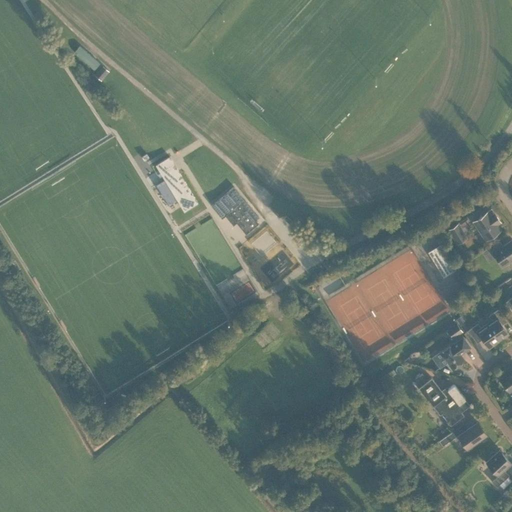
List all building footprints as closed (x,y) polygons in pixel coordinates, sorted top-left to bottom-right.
[(73,52),(94,69),(100,62),(79,45),(73,52)] [(95,74),(101,80),(109,71),(103,65),(95,74)] [(181,206),(184,211),(198,202),(179,172),(169,155),(155,164),(164,179),(181,206)] [(222,217),(225,214),(233,224),(236,221),(246,233),(259,222),(256,218),(259,216),(234,185),(211,204),(222,217)] [(487,211),(473,220),(484,237),(491,232),(492,233),(494,233),(500,229),(496,223),(500,220),(496,214),(492,217),(487,211)] [(448,229),(457,243),(467,236),(458,222),(448,229)] [(502,265),(511,258),(511,238),(503,244),(499,239),(481,251),(486,258),(493,253),(502,265)] [(443,276),(455,268),(440,243),(428,251),(443,276)] [(456,269),(451,272),(460,286),(465,284),(456,269)] [(492,319),(486,323),(498,339),(508,332),(502,324),(507,320),(498,308),(489,315),(492,319)] [(465,319),(462,314),(456,318),(460,323),(465,319)] [(488,346),(498,339),(486,323),(481,327),(477,322),(468,329),(477,342),(482,338),(488,346)] [(457,323),(446,330),(452,338),(463,331),(457,323)] [(439,351),(452,368),(465,359),(461,353),(470,346),(463,336),(453,343),(452,342),(439,351)] [(418,350),(414,349),(410,352),(408,356),(411,360),(416,360),(419,358),(421,354),(418,350)] [(500,378),(509,391),(511,388),(511,366),(509,369),(510,370),(500,378)] [(419,383),(426,377),(422,372),(414,377),(419,383)] [(451,424),(464,414),(461,411),(470,404),(465,398),(454,383),(447,388),(446,387),(442,390),(431,376),(418,386),(439,413),(441,412),(451,424)] [(458,435),(467,448),(487,435),(477,422),(458,435)] [(439,439),(443,445),(455,436),(452,430),(439,439)] [(499,449),(491,456),(486,461),(498,475),(491,481),(496,486),(509,474),(504,469),(511,462),(499,449)]
